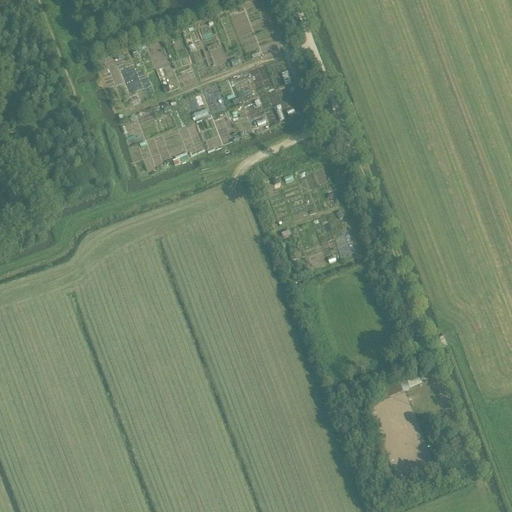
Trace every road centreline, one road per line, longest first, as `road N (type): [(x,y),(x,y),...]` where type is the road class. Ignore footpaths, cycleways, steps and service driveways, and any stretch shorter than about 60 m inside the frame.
road 1 (track): [(311,44),(151,104)]
road 2 (residential): [(294,0),(338,120)]
road 3 (track): [(338,120),(250,157),(233,184)]
